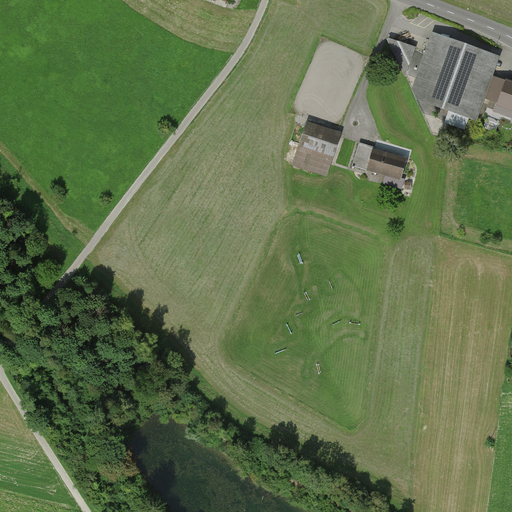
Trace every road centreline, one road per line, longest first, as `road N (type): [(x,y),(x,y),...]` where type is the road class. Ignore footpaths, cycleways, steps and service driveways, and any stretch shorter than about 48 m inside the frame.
road 1 (track): [(0,353),(238,53),(265,0)]
road 2 (track): [(88,511),(0,366)]
